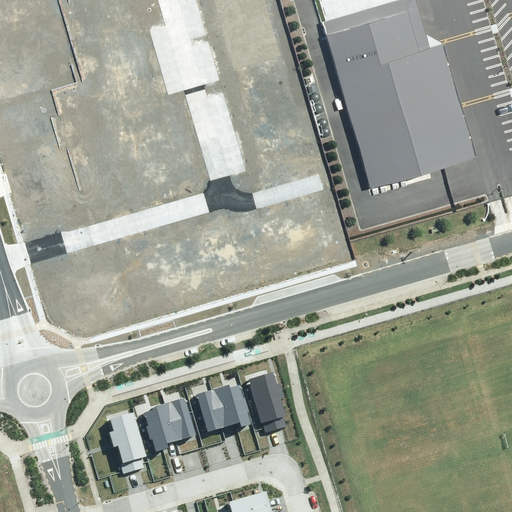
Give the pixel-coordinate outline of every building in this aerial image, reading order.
[(97,0),(71,0),(50,5),(57,40),(104,30),(97,0)] [(392,0),(315,25),(364,180),(471,146),(440,47),(420,53),(402,0),(392,0)] [(38,9),(17,13),(26,53),(47,48),(38,9)] [(261,422),(263,432),(285,426),(278,399),(280,398),(276,383),(272,384),(269,373),(247,379),(258,423),(261,422)] [(217,387),(228,425),(234,423),(235,428),(247,424),(243,411),(246,410),(243,397),(240,398),(235,383),(225,386),(225,385),(217,387)] [(205,432),(228,425),(217,387),(194,394),(205,432)] [(181,397),(162,402),(174,441),(192,435),(181,397)] [(140,409),(154,452),(165,448),(164,444),(174,441),(162,402),(140,409)] [(114,446),(122,473),(142,467),(139,457),(144,455),(131,411),(106,418),(110,432),(107,433),(111,447),(114,446)] [(262,491),(226,501),(229,511),(252,511),(267,508),(262,491)]
